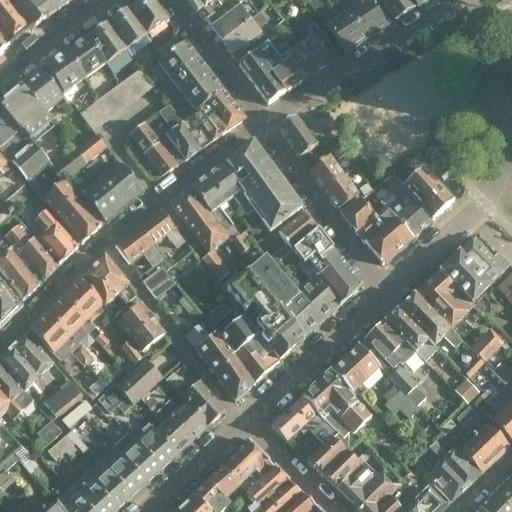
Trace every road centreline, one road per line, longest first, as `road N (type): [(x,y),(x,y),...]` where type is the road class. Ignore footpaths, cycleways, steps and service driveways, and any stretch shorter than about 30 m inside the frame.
road 1 (residential): [(263,127),(469,0)]
road 2 (residential): [(241,424),(101,246)]
road 3 (residential): [(384,288),(263,127)]
road 4 (residential): [(241,424),(384,288)]
road 5 (residential): [(263,127),(163,0)]
road 6 (tertiary): [(0,83),(112,0)]
road 7 (residential): [(144,511),(241,424)]
road 8 (residential): [(158,202),(263,127)]
road 9 (residential): [(336,511),(241,424)]
road 10 (residential): [(384,288),(476,209)]
